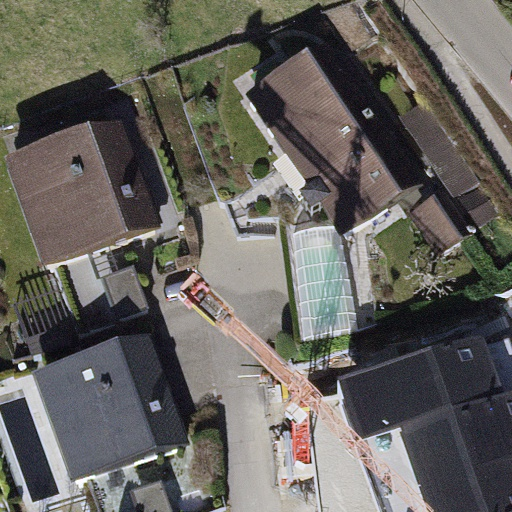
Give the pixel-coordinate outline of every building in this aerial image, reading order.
[(419,192),(327,54),(251,104),(291,164),(307,153),(316,166),(305,176),(318,198),(304,206),(304,215),(313,219),(329,210),(348,239),(419,192)] [(427,110),(410,124),(459,190),(477,176),(427,110)] [(156,234),(118,130),(11,169),(49,273),(156,234)] [(484,187),(466,199),(484,224),(504,210),(484,187)] [(445,198),(415,220),(442,258),(472,238),(445,198)] [(135,270),(109,280),(124,317),(150,307),(135,270)] [(511,344),(511,341),(465,357),(498,443),(511,481),(511,344)] [(184,449),(146,345),(40,383),(77,487),(184,449)] [(465,357),(337,405),(370,491),(498,443),(465,357)] [(511,511),(511,481),(498,443),(370,491),(377,511),(511,511)] [(168,511),(161,491),(134,501),(138,511),(168,511)]
